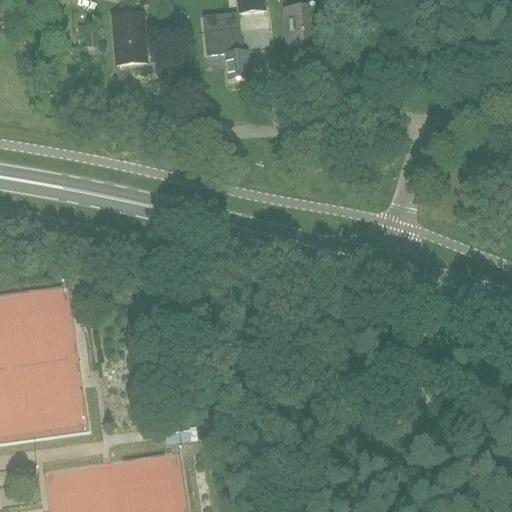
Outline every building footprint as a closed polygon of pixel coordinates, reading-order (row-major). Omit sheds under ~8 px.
[(140,6),(140,9),(157,9),(156,0),(132,0),(133,6),(140,6)] [(263,0),(239,0),(242,21),(265,19),(263,0)] [(291,0),(293,11),(285,12),(287,52),(319,49),(316,9),(316,10),(315,0),(291,0)] [(117,68),(147,66),(143,16),(112,18),(117,68)] [(206,59),(225,57),(228,83),(250,81),(248,54),(243,54),(240,31),(204,35),(206,59)] [(163,428),(165,440),(166,449),(178,447),(191,445),(188,429),(188,423),(183,424),(175,425),(163,427),(163,428)]
